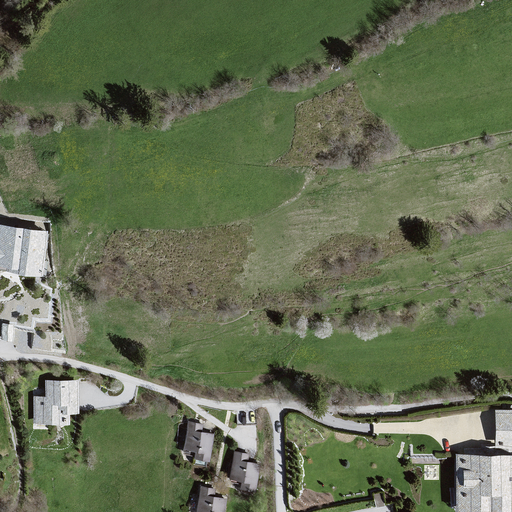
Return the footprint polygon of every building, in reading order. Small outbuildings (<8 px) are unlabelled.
[(49,236),(0,226),(0,266),(42,275),(49,236)] [(1,334),(11,335),(13,322),(3,321),(1,334)] [(42,381),(40,398),(31,399),(30,426),(65,426),(67,416),(74,416),(75,381),(42,381)] [(446,511),(511,511),(511,411),(490,411),(490,454),(449,454),(446,511)] [(188,461),(204,464),(210,435),(198,433),(199,426),(186,423),(179,452),(189,455),(188,461)] [(242,492),(249,493),(255,466),(245,463),(246,457),(231,454),(227,482),(243,486),(242,492)] [(214,492),(197,488),(191,511),(221,511),(225,502),(213,499),(214,492)]
